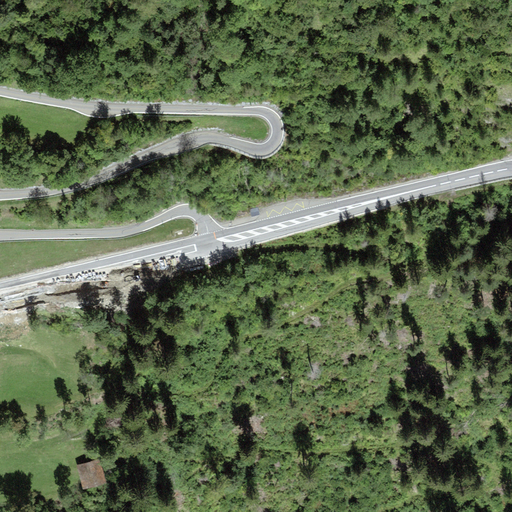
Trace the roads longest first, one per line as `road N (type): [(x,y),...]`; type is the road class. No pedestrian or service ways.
road 1 (unclassified): [(0,198),(79,184),(194,138),(274,149),(280,133),(267,114),(63,105),(0,93)]
road 2 (secondary): [(209,243),(511,168)]
road 3 (unclassified): [(209,243),(203,216),(187,209),(127,230),(0,235)]
road 4 (secondary): [(0,290),(209,243)]
